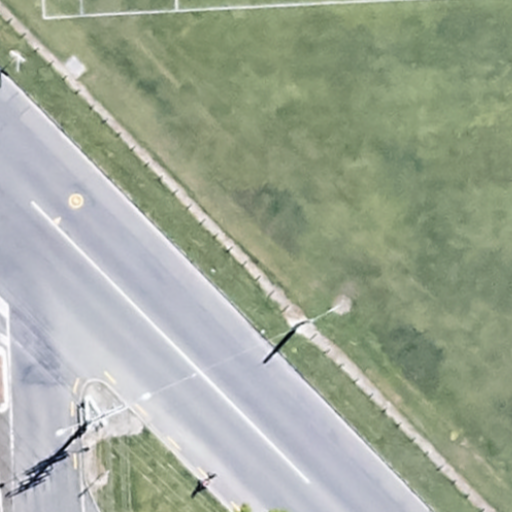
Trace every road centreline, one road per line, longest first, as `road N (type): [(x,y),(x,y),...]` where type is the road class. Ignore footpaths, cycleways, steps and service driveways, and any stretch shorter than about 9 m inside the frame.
road 1 (tertiary): [(30,199),(334,511)]
road 2 (tertiary): [(39,511),(30,199)]
